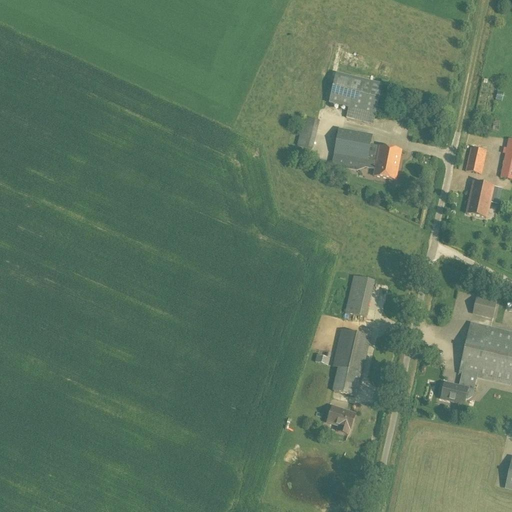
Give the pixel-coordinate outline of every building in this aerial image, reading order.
[(400,44),(397,51),(412,58),(415,51),(400,44)] [(348,109),(346,119),(373,126),(383,86),(336,75),(329,105),(348,109)] [(297,146),(313,150),(320,122),(304,118),(297,146)] [(375,170),(374,178),(395,182),(401,152),(371,146),(373,136),(339,130),(332,168),(365,174),(366,169),(375,170)] [(466,172),(481,175),(486,152),(470,149),(466,172)] [(500,178),(511,180),(511,149),(506,149),(500,178)] [(494,188),(473,183),(466,215),(487,219),(494,188)] [(354,278),(345,314),(366,319),(375,283),(354,278)] [(472,315),(493,320),(497,303),(476,298),(472,315)] [(441,400),(465,406),(466,401),(467,401),(472,398),(476,379),(511,387),(511,333),(470,324),(458,375),(461,376),(459,387),(445,384),(441,400)] [(361,374),(363,375),(371,338),(341,331),(332,368),(338,369),(332,393),(356,398),(361,374)] [(322,358),(317,356),(315,363),(328,367),(330,360),(329,360),(332,350),(328,349),(327,353),(324,353),(322,358)] [(356,415),(332,408),(327,424),(338,428),(337,433),(349,437),(351,432),(350,432),(356,415)]
